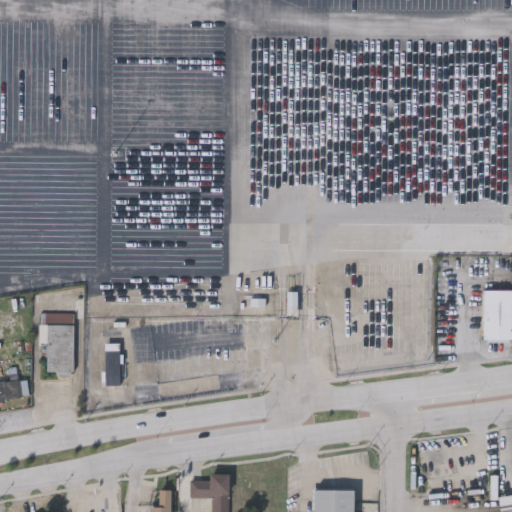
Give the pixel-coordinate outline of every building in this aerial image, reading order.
[(511,291),(483,291),(483,342),(511,342),(511,291)] [(74,324),(39,324),(39,312),(74,312),(74,324)] [(74,324),(74,372),(47,372),(47,351),(38,351),(38,324),(39,324),(74,324)] [(105,383),(105,342),(121,342),(120,383),(105,383)] [(227,511),(211,511),(212,498),(189,498),(189,481),(208,481),(208,473),(228,474),(227,511)] [(150,511),(150,506),(158,506),(158,490),(169,490),(169,511),(150,511)] [(311,511),(311,490),(352,490),(351,511),(311,511)] [(509,511),(497,511),(497,496),(509,496),(509,511)]
